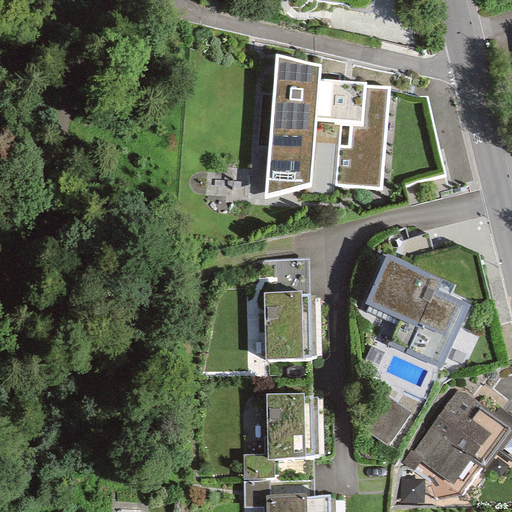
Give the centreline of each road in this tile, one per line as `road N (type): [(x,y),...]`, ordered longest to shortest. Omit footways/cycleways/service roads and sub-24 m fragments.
road 1 (residential): [(346,484),(342,246),(356,233),(498,195)]
road 2 (residential): [(134,0),(88,11),(60,55),(41,242),(0,336)]
road 3 (residential): [(465,62),(444,68),(139,0)]
road 4 (tertiary): [(465,62),(498,195)]
